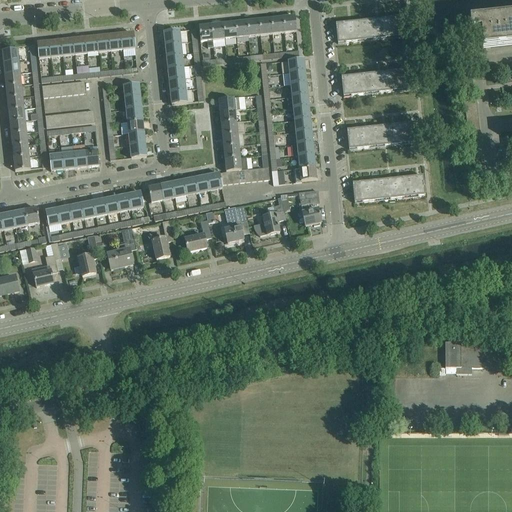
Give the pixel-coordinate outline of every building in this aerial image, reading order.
[(295,18),(282,19),(283,34),(296,33),(295,18)] [(400,18),(392,19),(393,36),(401,35),(401,38),(408,37),(406,18),(403,18),(403,20),(404,20),(404,21),(403,22),(403,24),(401,24),(400,18)] [(283,34),(282,19),(270,20),(271,36),(283,34)] [(393,36),(392,19),(383,20),(384,26),(381,26),(381,23),(378,23),(378,21),(380,40),(387,39),(386,37),(393,36)] [(511,19),(480,23),(480,20),(469,21),(470,33),(480,31),(482,50),(483,50),(483,47),(511,43),(511,19)] [(270,20),(258,21),(260,37),(271,36),(270,20)] [(258,21),(246,23),(248,38),(260,37),(258,21)] [(372,21),(364,22),(366,39),(373,38),(373,41),(380,40),(378,21),(377,21),(378,24),(375,24),(375,26),(373,27),(372,21)] [(350,24),(352,43),(359,42),(358,40),(366,39),(364,22),(355,23),(356,28),(354,29),(353,26),(350,26),(350,24)] [(248,38),(246,23),(235,24),(236,39),(248,38)] [(236,39),(235,24),(222,25),(224,41),(236,39)] [(352,43),(350,24),(350,26),(347,27),(347,29),(345,30),(344,24),(336,25),(338,45),(338,42),(345,41),(345,44),(352,43)] [(222,25),(210,26),(212,42),(224,41),(222,25)] [(212,42),(210,26),(199,28),(200,43),(207,42),(208,49),(213,49),(212,42)] [(165,47),(181,45),(179,32),(164,34),(165,47)] [(133,34),(121,36),(123,51),(134,50),(135,50),(133,34)] [(123,51),(121,36),(109,37),(111,52),(123,51)] [(109,37),(97,38),(99,54),(111,52),(109,37)] [(97,38),(85,40),(87,55),(99,54),(97,38)] [(85,40),(73,41),(75,56),(87,55),(85,40)] [(75,56),(73,41),(61,42),(63,58),(75,56)] [(61,42),(49,43),(51,59),(63,58),(61,42)] [(51,59),(49,43),(37,45),(39,60),(51,59)] [(181,45),(165,47),(166,58),(182,57),(181,45)] [(134,50),(123,51),(124,58),(135,57),(134,50)] [(3,65),(19,63),(17,51),(2,52),(3,65)] [(183,69),(182,57),(166,58),(168,71),(183,69)] [(289,75),(305,73),(304,61),(288,63),(289,75)] [(19,63),(3,65),(5,77),(20,75),(19,63)] [(183,69),(168,71),(169,83),(184,81),(183,69)] [(406,72),(397,72),(399,89),(406,88),(406,91),(414,90),(412,71),(408,71),(409,74),(409,75),(408,75),(408,77),(406,77),(406,72)] [(399,89),(397,72),(389,73),(389,79),(387,79),(387,76),(384,77),(384,74),(383,74),(385,93),(392,93),(392,90),(399,89)] [(305,73),(289,75),(291,87),(306,85),(305,73)] [(378,75),(369,75),(371,92),(378,91),(379,94),(385,93),(383,74),(383,77),(380,77),(381,80),(378,80),(378,75)] [(21,87),(20,75),(5,77),(6,89),(21,87)] [(371,92),(369,75),(361,76),(361,82),(359,82),(359,79),(356,80),(356,77),(355,77),(358,96),(364,95),(364,93),(371,92)] [(358,96),(355,77),(356,80),(353,80),(353,83),(351,83),(350,77),(341,78),(343,98),(344,98),(344,95),(351,94),(351,97),(358,96)] [(186,93),(184,81),(169,83),(170,95),(186,93)] [(307,98),(306,85),(291,87),(292,99),(307,98)] [(125,100),(140,98),(139,86),(123,88),(125,100)] [(23,98),(21,87),(6,89),(7,100),(23,98)] [(187,104),(186,93),(170,95),(171,106),(187,104)] [(24,111),(23,98),(7,100),(9,112),(24,111)] [(140,98),(125,100),(126,112),(141,111),(140,98)] [(309,109),(307,98),(292,99),(293,111),(309,109)] [(220,114),(235,112),(234,100),(218,101),(220,114)] [(310,121),(309,109),(293,111),(295,123),(310,121)] [(25,122),(24,111),(9,112),(10,124),(25,122)] [(143,122),(141,111),(126,112),(127,124),(143,122)] [(236,124),(235,112),(220,114),(221,125),(236,124)] [(310,121),(295,123),(296,135),(311,133),(310,121)] [(26,134),(25,122),(10,124),(11,136),(26,134)] [(143,122),(127,124),(129,136),(144,134),(143,122)] [(238,136),(236,124),(221,125),(222,137),(238,136)] [(411,125),(403,126),(405,142),(412,142),(412,144),(419,143),(417,124),(414,124),(414,127),(415,127),(415,128),(414,128),(414,130),(412,130),(411,125)] [(389,127),(391,146),(398,146),(398,143),(405,142),(403,126),(394,126),(395,132),(393,132),(393,129),(390,130),(389,127)] [(391,146),(389,127),(389,130),(386,130),(386,133),(384,133),(384,128),(375,129),(377,145),(384,145),(384,147),(391,146)] [(361,130),(363,149),(370,149),(370,146),(377,145),(375,129),(367,129),(367,135),(365,135),(365,132),(362,133),(361,130)] [(363,149),(361,130),(361,133),(358,133),(359,136),(356,136),(356,131),(347,132),(349,151),(349,148),(356,147),(356,150),(363,149)] [(311,133),(296,135),(297,146),(312,145),(311,133)] [(28,146),(26,134),(11,136),(12,148),(28,146)] [(145,146),(144,134),(129,136),(130,148),(145,146)] [(238,136),(222,137),(224,149),(239,148),(238,136)] [(314,157),(312,145),(297,146),(298,158),(314,157)] [(29,158),(28,146),(12,148),(14,160),(29,158)] [(146,158),(145,146),(130,148),(131,160),(146,158)] [(85,154),(87,169),(99,167),(98,152),(90,153),(90,148),(85,149),(85,154)] [(239,148),(224,149),(225,162),(240,160),(239,148)] [(85,154),(73,155),(75,170),(87,169),(85,154)] [(73,155),(61,156),(63,171),(75,170),(73,155)] [(63,171),(61,156),(49,158),(51,173),(63,171)] [(315,169),(314,157),(298,158),(300,171),(315,169)] [(483,157),(473,158),(475,173),(485,172),(483,157)] [(30,171),(29,158),(14,160),(15,172),(30,171)] [(225,162),(226,173),(232,173),(238,172),(244,171),(247,171),(246,159),(240,160),(225,162)] [(315,169),(300,171),(293,171),(295,184),(301,183),(316,181),(315,169)] [(227,186),(226,173),(219,175),(222,187),(227,186)] [(219,175),(206,177),(210,193),(222,190),(222,187),(219,175)] [(206,177),(195,180),(198,195),(210,193),(206,177)] [(417,178),(409,179),(410,195),(417,195),(418,197),(425,197),(423,177),(420,178),(420,180),(421,181),(420,181),(420,183),(418,183),(417,178)] [(410,195),(409,179),(400,180),(401,185),(398,185),(398,183),(395,183),(395,180),(397,200),(403,199),(403,196),(410,195)] [(198,195),(195,180),(183,182),(186,198),(198,195)] [(389,181),(381,182),(382,198),(390,198),(390,200),(397,200),(395,180),(394,180),(395,183),(392,183),(392,186),(390,186),(389,181)] [(183,182),(171,185),(175,200),(186,198),(183,182)] [(367,183),(369,203),(376,202),(375,199),(382,198),(381,182),(372,183),(373,188),(371,188),(370,186),(367,186),(367,183)] [(369,203),(367,183),(367,186),(364,186),(364,189),(362,189),(361,184),(353,185),(355,204),(355,201),(362,201),(362,203),(369,203)] [(175,200),(171,185),(159,187),(163,203),(175,200)] [(163,203),(159,187),(148,189),(151,205),(163,203)] [(318,193),(298,195),(303,214),(302,214),(305,228),(321,225),(319,218),(320,217),(320,216),(319,216),(318,211),(310,212),(308,207),(307,201),(318,200),(318,193)] [(140,194),(128,196),(131,212),(144,209),(140,194)] [(128,196),(116,199),(120,214),(131,212),(128,196)] [(116,199),(104,201),(108,216),(120,214),(116,199)] [(108,216),(104,201),(93,203),(96,219),(108,216)] [(93,203),(81,206),(84,221),(96,219),(93,203)] [(84,221),(81,206),(69,208),(72,223),(84,221)] [(264,225),(253,228),(255,232),(257,235),(260,238),(280,234),(277,223),(286,221),(282,206),(279,207),(274,208),(275,216),(263,219),(264,225)] [(72,223),(69,208),(57,210),(60,226),(72,223)] [(229,230),(224,231),(228,245),(244,242),(240,227),(239,227),(239,225),(247,223),(243,208),(235,210),(237,219),(227,222),(229,230)] [(37,209),(24,212),(27,227),(40,224),(37,209)] [(60,226),(57,210),(46,213),(49,228),(60,226)] [(27,227),(24,212),(12,214),(15,229),(27,227)] [(15,229),(12,214),(1,217),(4,232),(15,229)] [(211,240),(209,230),(207,222),(200,224),(203,237),(185,241),(188,254),(207,250),(205,241),(211,240)] [(173,243),(171,233),(169,223),(162,224),(165,240),(152,242),(156,261),(170,258),(167,244),(173,243)] [(122,232),(125,244),(118,246),(120,252),(107,255),(111,271),(133,266),(130,253),(137,251),(132,230),(122,232)] [(98,253),(97,250),(94,238),(94,237),(87,239),(91,256),(78,259),(82,278),(96,275),(93,261),(99,260),(98,253)] [(99,237),(94,238),(97,250),(98,253),(103,252),(101,245),(99,237)] [(48,268),(32,271),(33,276),(34,279),(36,289),(53,285),(51,275),(58,273),(55,262),(61,260),(58,251),(57,244),(51,246),(54,257),(46,259),(48,268)] [(28,252),(31,264),(36,263),(34,251),(28,252)] [(15,278),(0,281),(0,297),(19,293),(15,278)] [(483,370),(483,355),(483,345),(445,344),(445,352),(445,370),(456,370),(456,376),(472,376),(472,370),(483,370)]
